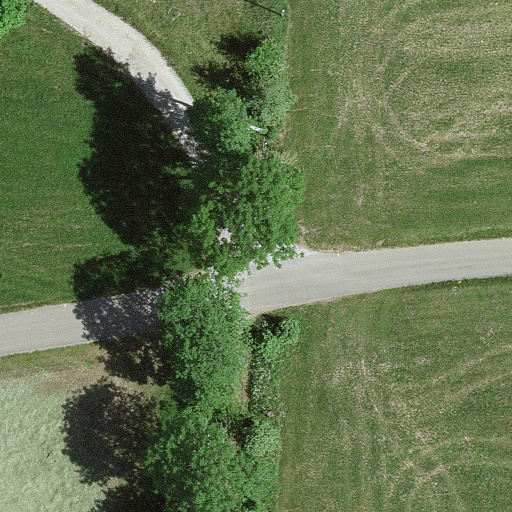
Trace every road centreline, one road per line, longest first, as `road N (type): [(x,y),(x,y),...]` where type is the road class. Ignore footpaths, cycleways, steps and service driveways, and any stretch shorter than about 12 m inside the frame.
road 1 (residential): [(0,335),(511,257)]
road 2 (track): [(252,295),(214,168),(153,83),(50,0)]
